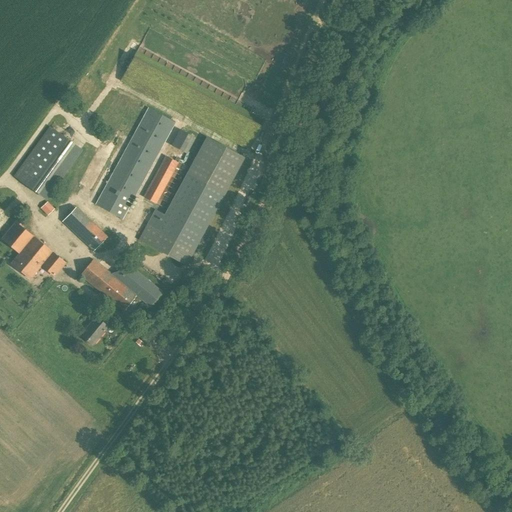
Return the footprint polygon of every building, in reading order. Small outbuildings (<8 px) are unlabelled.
[(138,49),(122,80),(249,149),(263,123),(249,116),(251,110),(138,49)] [(95,204),(122,220),(176,123),(148,107),(95,204)] [(83,150),(50,126),(13,176),(46,200),(83,150)] [(173,144),(188,152),(196,136),(181,128),(173,144)] [(186,172),(164,214),(155,209),(139,240),(186,265),(225,193),(245,158),(206,137),(186,172)] [(143,197),(156,204),(178,163),(165,156),(143,197)] [(41,208),(48,216),(54,209),(47,202),(41,208)] [(62,222),(93,251),(107,237),(75,207),(62,222)] [(23,228),(28,221),(21,215),(1,239),(19,253),(10,263),(30,279),(41,266),(54,276),(65,263),(23,228)] [(93,258),(79,275),(123,312),(136,296),(149,307),(162,291),(126,260),(117,271),(111,273),(93,258)] [(95,316),(80,335),(93,346),(108,327),(95,316)]
